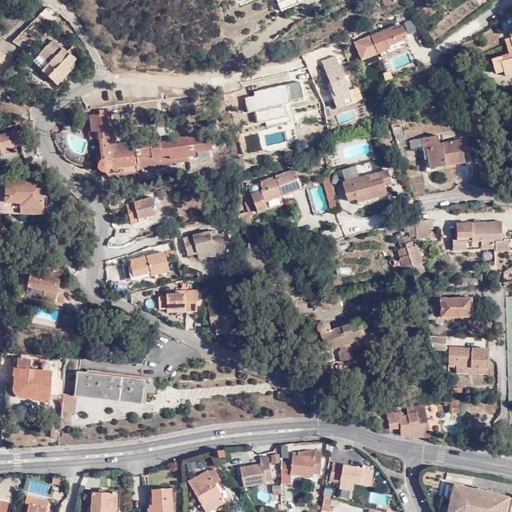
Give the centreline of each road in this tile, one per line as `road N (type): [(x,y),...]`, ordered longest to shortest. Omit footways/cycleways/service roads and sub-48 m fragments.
road 1 (residential): [(73,18),(97,58),(91,80),(60,103),(58,131),(120,269),(119,301),(135,321),(320,401),(347,428)]
road 2 (tertiary): [(0,466),(347,428)]
road 3 (tertiary): [(347,428),(254,426),(0,456)]
road 4 (unknown): [(370,74),(426,51),(503,0)]
road 5 (unknown): [(436,197),(354,219),(334,218),(303,200)]
road 6 (residential): [(327,4),(223,79)]
